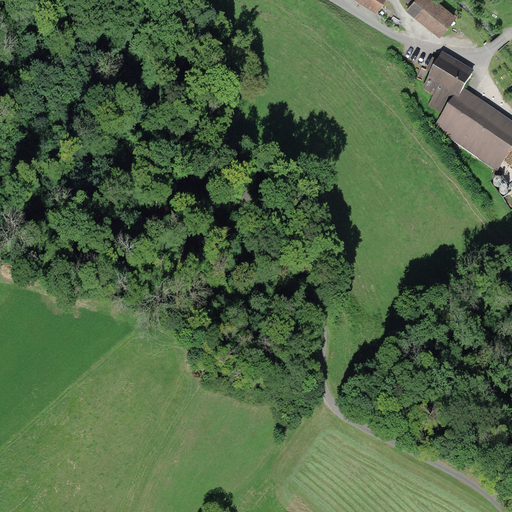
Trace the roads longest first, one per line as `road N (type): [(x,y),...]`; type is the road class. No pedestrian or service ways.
road 1 (unclassified): [(501,511),(469,483),(331,406),(312,283),(220,132),(168,65),(100,0)]
road 2 (residential): [(333,0),(409,42),(452,52),(481,54),(511,32)]
